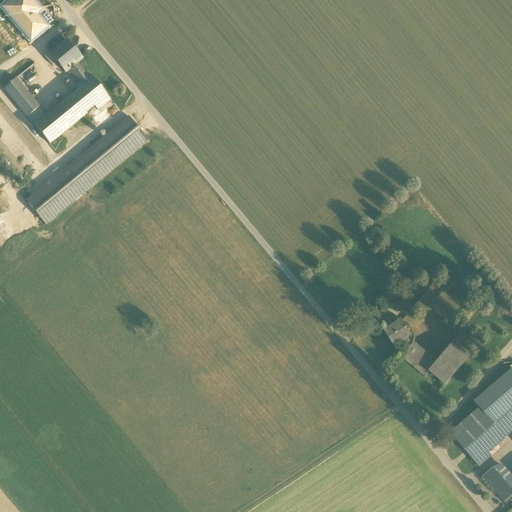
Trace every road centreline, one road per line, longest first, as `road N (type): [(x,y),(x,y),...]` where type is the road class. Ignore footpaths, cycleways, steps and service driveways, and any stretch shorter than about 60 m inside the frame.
road 1 (unclassified): [(58,0),(486,511)]
road 2 (track): [(241,511),(398,406)]
road 3 (track): [(428,442),(511,342)]
